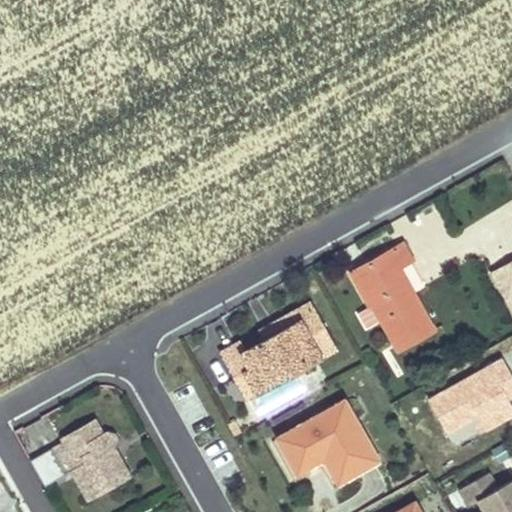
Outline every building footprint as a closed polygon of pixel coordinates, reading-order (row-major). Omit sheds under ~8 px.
[(403,242),(389,249),(399,266),(412,258),(403,242)] [(389,249),(350,271),(368,303),(373,301),(399,347),(434,328),(399,266),(389,249)] [(511,261),(494,272),(511,304),(511,261)] [(240,342),(223,351),(238,377),(247,372),(259,391),(320,356),(315,348),(331,339),(310,302),(275,322),(285,340),(270,349),(265,340),(245,351),(240,342)] [(331,339),(315,348),(320,356),(335,348),(331,339)] [(247,372),(238,377),(249,397),(259,391),(247,372)] [(267,416),(305,399),(298,383),(260,400),(267,416)] [(346,400),(277,439),(297,473),(320,460),(317,456),(324,453),(339,481),(379,458),(346,400)] [(66,439),(52,446),(67,473),(86,462),(102,490),(130,474),(113,445),(117,441),(115,436),(112,432),(108,430),(104,433),(95,419),(88,422),(84,415),(71,422),(75,430),(64,436),(66,439)] [(32,459),(46,483),(64,472),(49,448),(32,459)] [(511,511),(511,481),(498,489),(490,474),(463,489),(472,505),(481,500),(487,511),(511,511)] [(418,511),(413,502),(394,511),(418,511)]
